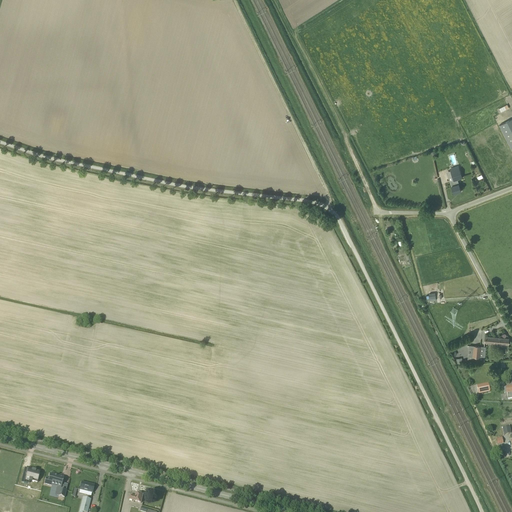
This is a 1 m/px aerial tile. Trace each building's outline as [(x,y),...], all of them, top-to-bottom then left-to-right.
[(507,104),(496,109),(498,113),(509,107),(507,104)] [(511,118),(499,125),(511,150),(511,118)] [(450,182),(454,194),(461,191),(457,180),(462,178),(459,168),(450,171),(455,180),(450,182)] [(484,336),(484,342),(508,344),(508,339),(484,336)] [(485,347),(469,346),(468,359),(484,361),(485,347)] [(479,394),(489,392),(487,384),(477,386),(479,394)] [(511,433),(510,426),(502,428),(504,435),(511,433)] [(26,475),(23,474),(21,479),(28,481),(31,482),(36,483),(39,472),(35,471),(35,470),(32,470),(31,471),(27,470),(26,475)] [(52,485),(62,486),(64,477),(50,474),(49,479),(46,478),(45,484),(52,486),(52,485)] [(87,483),(81,482),(80,490),(92,493),(94,485),(89,484),(89,485),(87,484),(87,483)] [(135,496),(130,495),(129,499),(132,500),(132,502),(134,502),(134,501),(141,503),(143,495),(138,494),(139,494),(139,495),(137,494),(137,493),(136,493),(135,496)] [(87,511),(91,500),(83,498),(79,511),(87,511)]
